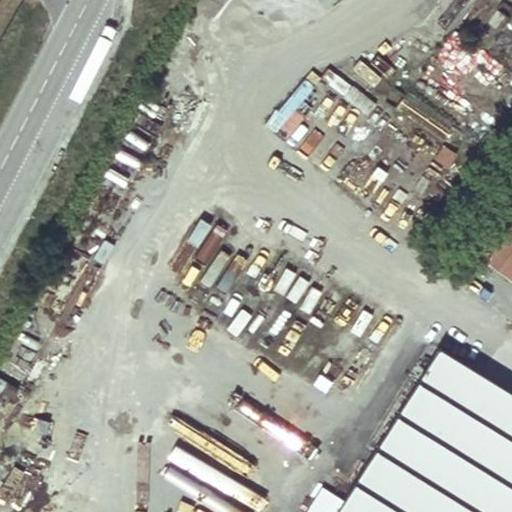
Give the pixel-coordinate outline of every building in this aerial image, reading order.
[(302,106),(280,129),(323,171),(345,148),(302,106)] [(447,165),(455,152),(442,145),(434,158),(447,165)] [(511,219),(484,256),(511,278),(511,219)] [(511,511),(511,391),(439,347),(345,500),(322,486),(311,503),(327,511),(511,511)] [(327,511),(311,503),(305,511),(327,511)]
